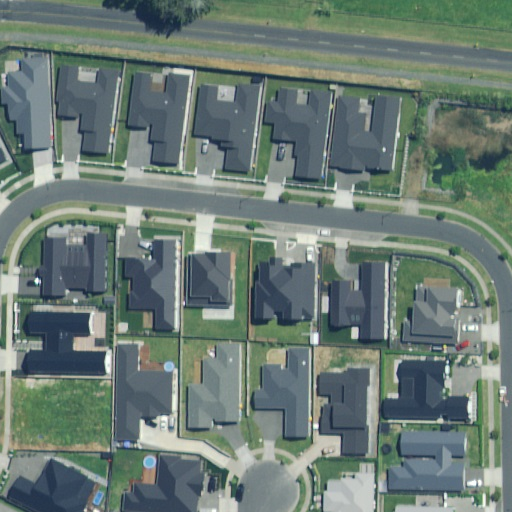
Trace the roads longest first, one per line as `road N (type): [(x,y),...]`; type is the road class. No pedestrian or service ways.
road 1 (residential): [(511,433),(505,278),(453,230),(71,190),(33,198),(4,226)]
road 2 (tertiary): [(0,9),(511,60)]
